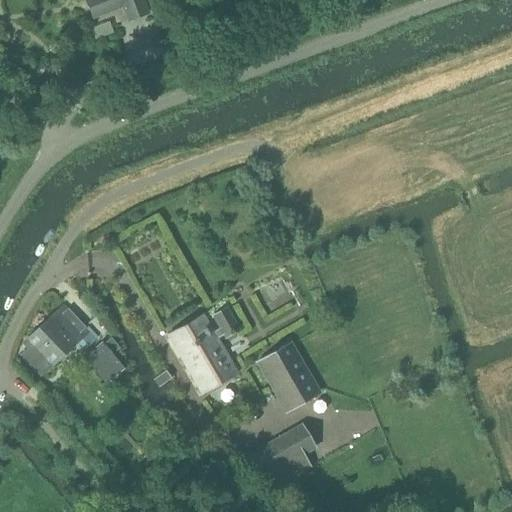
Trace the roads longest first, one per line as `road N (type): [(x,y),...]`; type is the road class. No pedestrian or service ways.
road 1 (unclassified): [(451,0),(82,136),(30,183),(0,234)]
road 2 (unknown): [(53,265),(110,276),(131,290),(220,419),(254,425),(312,413)]
road 3 (track): [(460,180),(438,163),(322,185),(284,161)]
